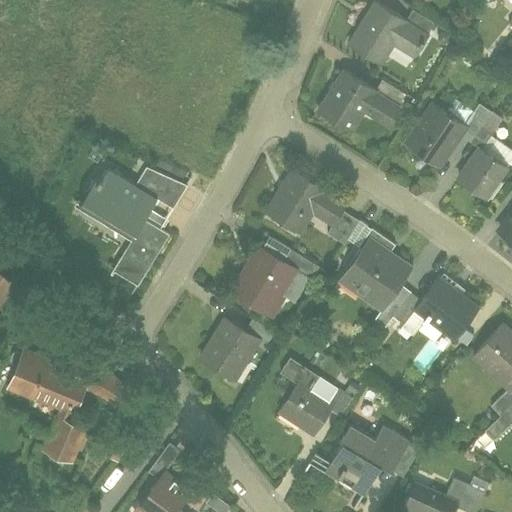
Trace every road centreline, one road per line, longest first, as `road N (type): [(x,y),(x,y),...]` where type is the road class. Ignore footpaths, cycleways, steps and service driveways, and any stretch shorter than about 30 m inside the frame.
road 1 (residential): [(511,283),(419,210),(265,116)]
road 2 (residential): [(139,332),(265,116)]
road 3 (residential): [(139,332),(0,203)]
road 4 (residential): [(99,511),(189,393)]
road 5 (residential): [(268,511),(189,393)]
road 6 (residential): [(265,116),(312,0)]
